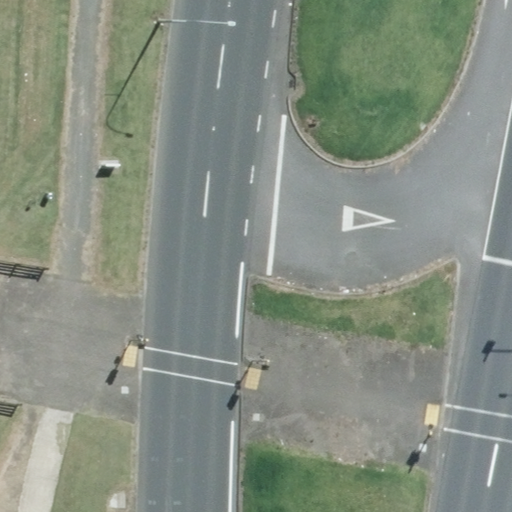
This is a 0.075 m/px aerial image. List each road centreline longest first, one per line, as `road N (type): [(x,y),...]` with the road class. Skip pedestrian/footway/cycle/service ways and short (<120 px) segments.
road 1 (primary): [(510,0),(479,150),(439,207),(362,236),(276,207),(221,143)]
road 2 (primary): [(198,511),(221,143)]
road 3 (primary): [(511,366),(485,511)]
road 4 (primary): [(221,143),(230,0)]
